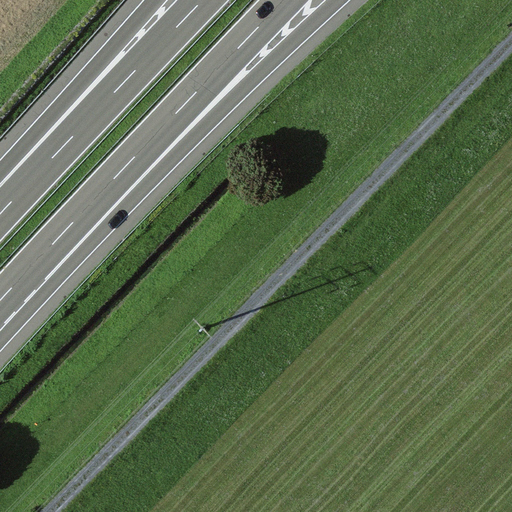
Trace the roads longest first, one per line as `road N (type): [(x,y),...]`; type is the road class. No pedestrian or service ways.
road 1 (track): [(58,511),(511,44)]
road 2 (motorway): [(36,261),(89,241),(225,104),(346,0)]
road 3 (motorway): [(36,261),(288,0)]
road 4 (motorway): [(207,0),(0,218)]
road 5 (motorway): [(158,0),(0,176)]
